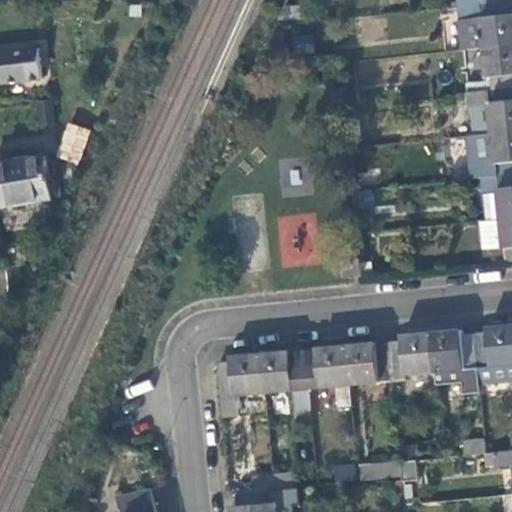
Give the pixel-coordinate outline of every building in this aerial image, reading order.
[(454,0),(456,10),(511,5),(510,0),(454,0)] [(478,22),(481,51),(511,47),(511,16),(511,5),(456,10),(457,24),(478,22)] [(457,24),(460,53),(481,51),(478,22),(457,24)] [(511,47),(481,51),(485,92),(511,89),(511,47)] [(40,48),(0,52),(0,84),(44,80),(40,48)] [(511,89),(485,92),(490,136),(511,133),(511,89)] [(57,124),(54,102),(39,103),(42,126),(57,124)] [(81,164),(88,128),(65,124),(58,159),(81,164)] [(478,171),(479,180),(511,176),(511,133),(490,136),(493,166),(480,167),(478,171)] [(478,168),(480,167),(493,166),(490,136),(478,137),(475,138),(478,168)] [(47,156),(0,163),(0,207),(0,209),(55,200),(47,156)] [(467,172),(467,182),(477,180),(479,180),(478,171),(467,172)] [(480,194),(483,224),(511,220),(511,176),(479,180),(477,180),(478,194),(480,194)] [(501,250),(502,265),(511,264),(511,220),(483,224),(477,224),(479,253),(501,250)] [(358,279),(357,265),(357,261),(341,263),(342,281),(358,279)] [(368,264),(357,265),(358,279),(369,278),(368,264)] [(477,386),(511,382),(511,326),(496,328),(484,329),(484,334),(472,335),(477,386)] [(459,332),(430,335),(434,372),(435,384),(436,389),(459,388),(462,410),(479,409),(478,394),(477,386),(472,335),(459,336),(459,332)] [(401,376),(434,372),(430,335),(412,336),(398,337),(399,343),(388,344),(392,382),(402,382),(401,376)] [(351,386),(392,382),(388,344),(366,345),(347,347),(351,386)] [(340,407),(353,405),(351,386),(347,347),(331,349),(317,350),(318,354),(304,355),(308,391),(338,388),(340,407)] [(296,413),(310,412),(308,391),(304,355),(291,356),(291,352),(278,354),(261,355),(265,395),(294,392),(296,413)] [(236,397),(265,395),(261,355),(242,357),(231,358),(231,363),(219,364),(224,418),(238,417),(236,397)] [(484,439),(463,439),(463,455),(484,455),(484,439)] [(499,467),(502,498),(511,496),(511,452),(485,455),(486,465),(496,464),(496,468),(499,467)] [(360,467),(362,482),(398,478),(396,464),(360,467)] [(340,469),(341,484),(360,482),(359,467),(340,469)] [(291,473),(273,476),(274,490),(292,488),(291,473)] [(254,477),(256,491),(274,490),(273,476),(254,477)] [(237,503),(233,504),(233,511),(293,511),(292,503),(298,502),(297,488),(292,488),(274,490),(256,491),(236,494),(237,503)] [(123,511),(158,511),(156,503),(151,489),(120,497),(123,511)] [(511,511),(511,496),(502,498),(503,511),(511,511)]
